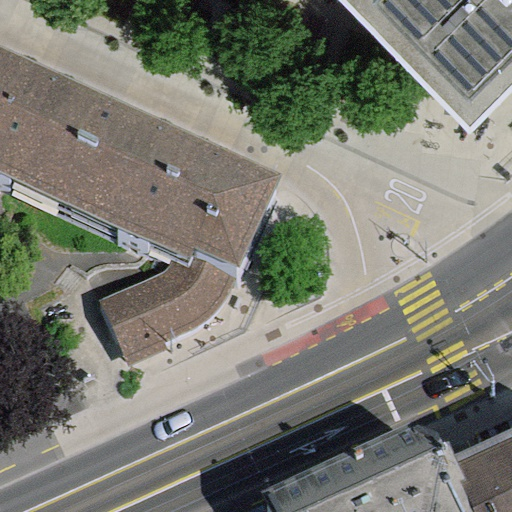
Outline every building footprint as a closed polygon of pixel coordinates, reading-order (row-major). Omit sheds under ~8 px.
[(422,0),(434,12),(466,43),(485,23),(509,0),(422,0)] [(511,0),(509,0),(485,23),(511,50),(511,0)] [(70,206),(108,125),(0,74),(0,187),(10,192),(16,180),(70,206)] [(183,259),(235,283),(238,284),(276,202),(108,125),(70,206),(125,232),(119,244),(150,258),(155,245),(183,259)] [(235,283),(183,259),(170,282),(148,293),(75,325),(53,336),(58,349),(65,365),(149,327),(160,349),(195,333),(216,314),(226,299),(235,283)] [(53,336),(75,325),(63,299),(40,309),(53,336)] [(73,388),(160,349),(149,327),(65,365),(68,373),(73,388)] [(460,511),(454,497),(441,464),(419,455),(294,511),(460,511)] [(511,511),(511,468),(454,497),(460,511),(511,511)]
